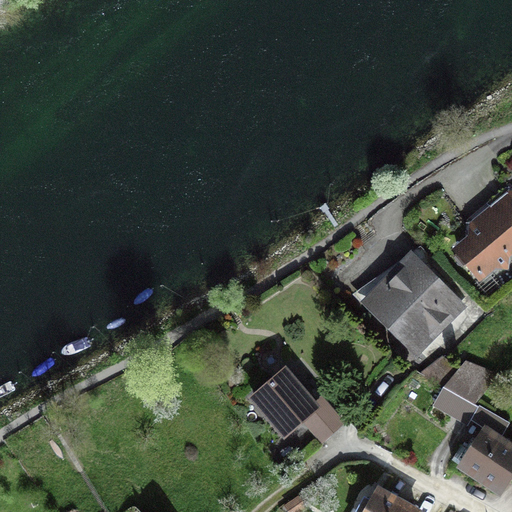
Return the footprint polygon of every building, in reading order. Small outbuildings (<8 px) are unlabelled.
[(511,203),(496,216),(511,235),(511,203)] [(480,290),(511,263),(511,235),(496,216),(451,254),(480,290)] [(460,305),(412,258),(370,301),(419,348),(460,305)] [(316,400),(284,364),(249,395),(285,435),(305,418),(325,441),(348,421),(323,393),(316,400)] [(483,430),(491,416),(477,403),(494,378),(464,365),(447,387),(439,384),(430,401),(457,414),(453,422),(465,428),(472,421),(483,430)] [(510,427),(491,416),(483,430),(470,452),(461,446),(452,463),(499,496),(511,477),(511,451),(498,443),(510,427)] [(414,511),(418,505),(375,483),(359,511),(414,511)]
